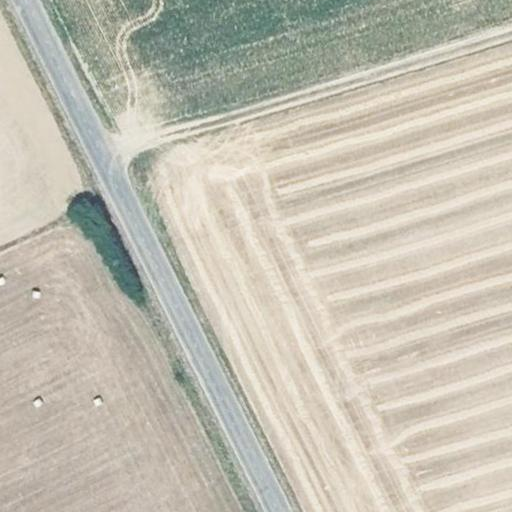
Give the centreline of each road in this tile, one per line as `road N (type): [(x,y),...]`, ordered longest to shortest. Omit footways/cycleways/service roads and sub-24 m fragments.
road 1 (tertiary): [(274,511),(19,0)]
road 2 (track): [(511,27),(96,155)]
